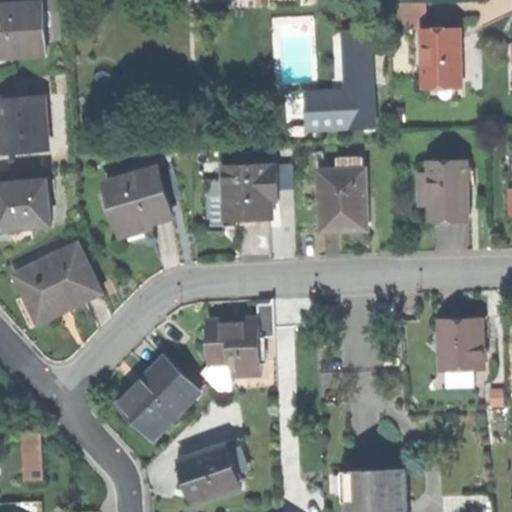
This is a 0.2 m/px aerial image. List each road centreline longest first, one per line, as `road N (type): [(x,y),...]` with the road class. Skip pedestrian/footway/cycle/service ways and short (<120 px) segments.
road 1 (residential): [(57,397),(167,289),(197,281),(511,270)]
road 2 (residential): [(131,511),(123,470),(57,397)]
